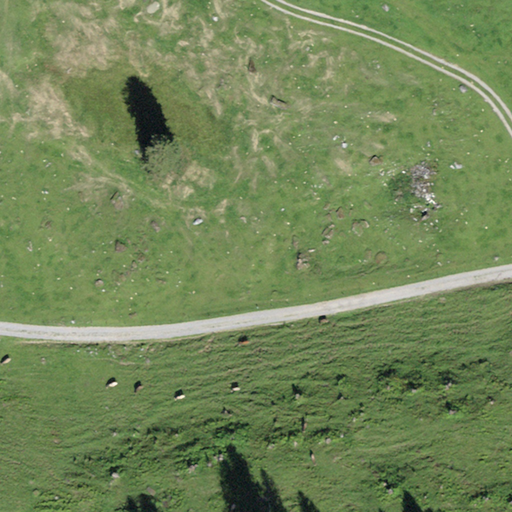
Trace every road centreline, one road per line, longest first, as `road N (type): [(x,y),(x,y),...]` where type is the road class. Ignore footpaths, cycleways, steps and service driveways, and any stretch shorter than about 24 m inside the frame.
road 1 (track): [(0,326),(123,337),(511,274)]
road 2 (track): [(266,0),(285,13),(380,30),(492,94),(511,123)]
